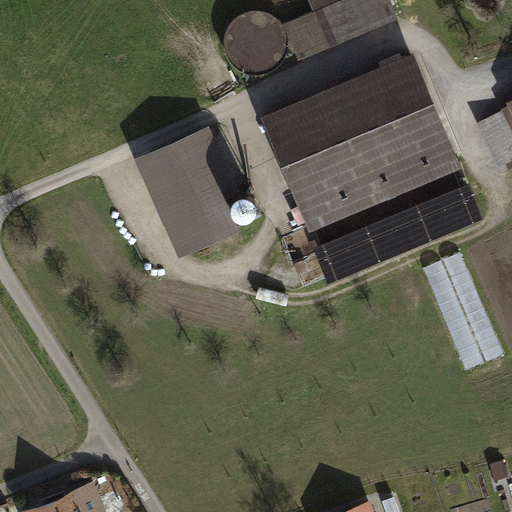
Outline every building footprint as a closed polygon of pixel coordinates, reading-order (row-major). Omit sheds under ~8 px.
[(311,0),(317,12),(346,0),(345,0),(311,0)] [(328,40),(393,13),(387,0),(345,0),(346,0),(317,12),(328,40)] [(299,53),(328,40),(317,12),(287,25),(299,53)] [(410,172),(452,154),(411,54),(266,115),(312,225),(415,183),(410,172)] [(484,127),(501,163),(511,157),(511,118),(510,115),(484,127)] [(197,133),(151,153),(191,245),(237,226),(197,133)] [(467,189),(322,249),(332,274),(477,214),(467,189)] [(511,369),(465,251),(426,266),(496,444),(511,437),(511,369)] [(30,511),(101,511),(90,486),(30,511)] [(382,499),(386,511),(400,511),(394,496),(382,499)]
